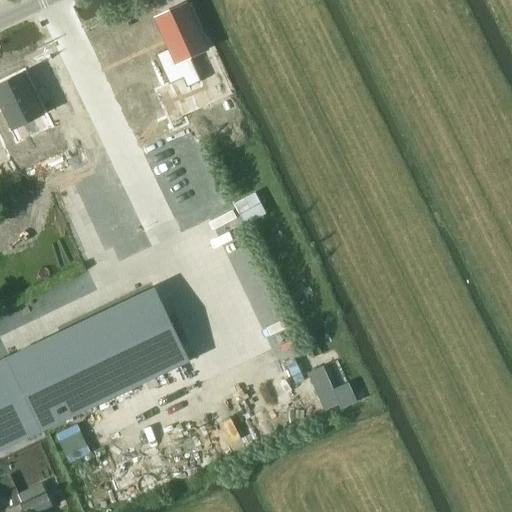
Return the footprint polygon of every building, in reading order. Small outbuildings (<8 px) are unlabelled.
[(183,0),(151,0),(170,26),(156,30),(170,58),(179,52),(184,60),(194,55),(191,50),(205,44),(183,0)] [(20,72),(0,80),(0,90),(17,127),(40,116),(20,72)] [(157,291),(0,364),(0,452),(190,363),(157,291)] [(323,368),(309,374),(325,412),(339,406),(341,410),(356,404),(348,385),(333,391),(323,368)] [(0,511),(9,509),(20,505),(21,504),(18,497),(9,477),(0,481),(0,511)] [(43,485),(18,497),(21,504),(20,505),(23,511),(44,511),(53,508),(46,492),(43,485)]
